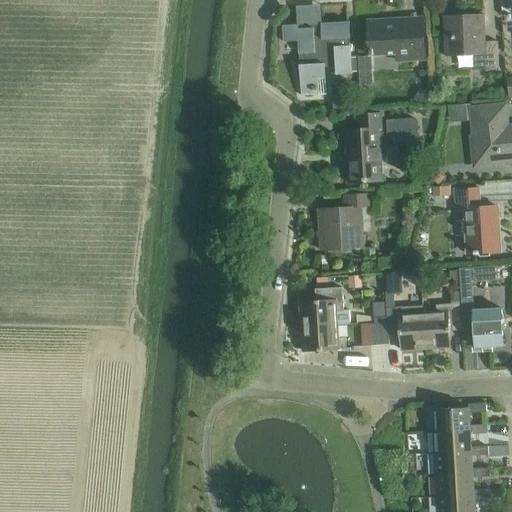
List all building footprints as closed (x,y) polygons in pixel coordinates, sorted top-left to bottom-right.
[(475,71),(488,71),(500,70),(498,42),(487,42),(485,15),(445,18),(448,59),(473,57),(475,71)] [(399,62),(426,61),(424,23),(405,25),(405,20),(370,22),(372,57),(399,55),(399,62)] [(337,76),(353,75),(350,23),(321,25),(322,30),(314,30),(314,28),(299,29),(299,26),(283,27),(284,44),(299,43),(302,98),(327,96),(326,68),(336,68),(337,76)] [(421,90),(414,101),(423,107),(430,96),(421,90)] [(475,167),(511,162),(511,127),(508,128),(505,106),(469,110),(475,167)] [(383,182),(381,149),(390,148),(390,140),(418,138),(417,119),(387,120),(387,133),(380,133),(380,131),(384,131),(383,115),(355,117),(356,132),(346,133),(349,184),(383,182)] [(439,170),(431,178),(439,185),(446,177),(439,170)] [(450,188),(433,188),(434,198),(450,197),(450,188)] [(468,254),(501,252),(499,209),(481,210),(480,191),(457,192),(458,212),(465,212),(468,254)] [(361,209),(372,208),(371,194),(343,196),(343,208),(318,209),(321,251),(364,248),(361,209)] [(412,196),(402,196),(402,207),(411,207),(412,196)] [(375,249),(364,249),(365,260),(375,260),(375,249)] [(471,268),(459,269),(460,290),(463,330),(474,329),(475,347),(504,346),(502,310),(473,311),(471,268)] [(458,272),(449,272),(450,284),(458,283),(458,272)] [(361,276),(348,277),(348,289),(362,288),(361,276)] [(337,325),(350,324),(349,311),(343,312),(342,288),(315,290),(316,302),(300,303),(301,327),(337,325)] [(450,293),(451,304),(436,305),(437,312),(423,313),(425,349),(450,347),(449,331),(451,331),(461,331),(459,292),(450,293)] [(386,296),(387,308),(388,317),(375,318),(377,345),(389,344),(389,336),(400,335),(401,350),(425,349),(423,313),(410,314),(410,306),(394,308),(394,296),(386,296)] [(337,338),(337,325),(301,327),(303,352),(331,350),(345,349),(345,338),(337,338)] [(469,408),(432,410),(433,432),(470,429),(470,425),(469,413),(485,412),(484,403),(469,404),(469,408)] [(486,433),(486,425),(481,425),(470,425),(470,429),(433,432),(434,453),(472,451),(471,447),(471,434),(486,433)] [(487,446),(471,447),(472,451),(434,453),(435,474),(473,472),(472,468),(472,456),(487,455),(487,446)] [(488,467),(472,468),(473,472),(435,474),(436,495),(474,493),(474,490),(473,477),(488,476),(488,467)] [(474,493),(436,495),(437,511),(474,511),(474,499),(490,498),(489,489),(474,490),(474,493)]
